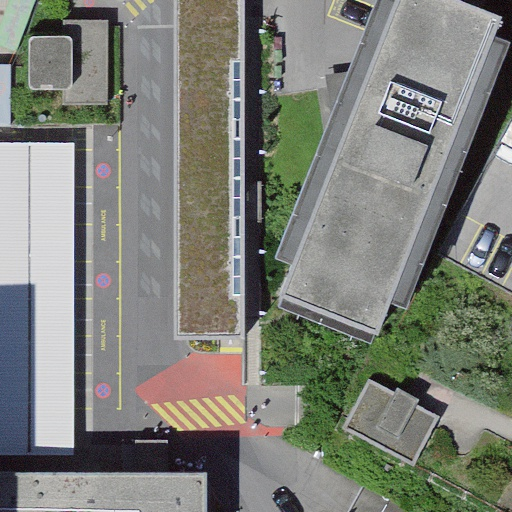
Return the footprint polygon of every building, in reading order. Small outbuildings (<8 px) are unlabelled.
[(252,0),(187,0),(185,339),(252,339),(252,0)] [(511,0),(382,0),(342,100),(281,253),(301,261),(289,292),(386,330),(398,302),(413,308),(503,81),(511,59),(511,33),(501,29),(511,0)] [(69,41),(32,40),(32,72),(19,72),(19,129),(123,130),(124,32),(113,32),(113,26),(69,25),(69,41)] [(511,511),(511,131),(444,259),(377,383),(363,409),(351,432),(418,468),(498,510),(501,511),(511,511)] [(0,511),(216,511),(216,473),(172,473),(172,447),(157,447),(139,447),(139,473),(101,473),(0,473),(0,511)]
